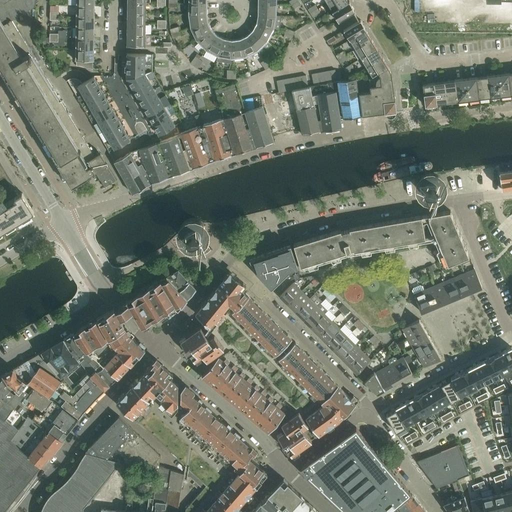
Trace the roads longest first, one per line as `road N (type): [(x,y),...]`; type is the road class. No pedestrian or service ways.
road 1 (residential): [(156,345),(233,252),(343,215),(457,202)]
road 2 (residential): [(129,199),(289,142),(364,130)]
road 3 (residential): [(18,511),(156,345)]
road 4 (residential): [(286,468),(156,345)]
road 5 (residential): [(511,56),(425,66),(386,0)]
road 6 (residential): [(369,412),(511,336)]
road 7 (residential): [(369,412),(264,292)]
road 8 (residential): [(511,332),(457,202)]
road 9 (residential): [(61,81),(129,199)]
road 10 (residential): [(0,366),(102,305),(106,293)]
road 11 (unclassified): [(64,223),(0,118)]
road 12 (residential): [(439,511),(369,412)]
